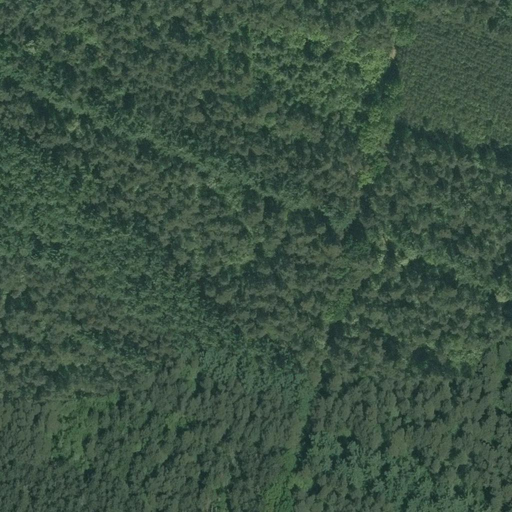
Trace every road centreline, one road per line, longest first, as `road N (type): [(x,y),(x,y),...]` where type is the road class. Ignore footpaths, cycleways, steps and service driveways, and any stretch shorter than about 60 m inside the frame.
road 1 (track): [(280,511),(411,0)]
road 2 (track): [(0,57),(359,218)]
